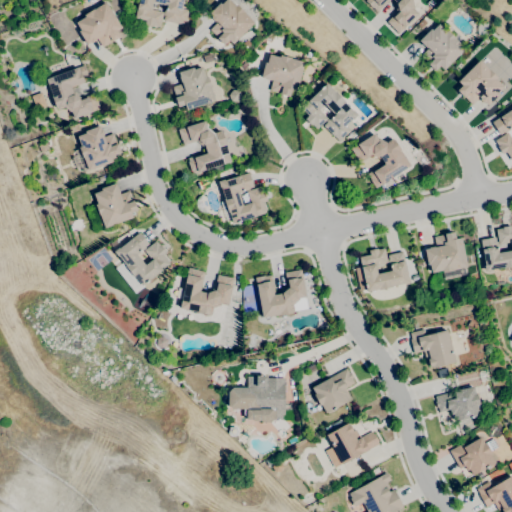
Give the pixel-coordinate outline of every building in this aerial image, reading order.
[(159,27),(153,26),(152,27),(144,25),(145,21),(134,18),(138,0),(182,0),(181,8),(188,10),(184,25),(178,23),(177,24),(163,20),(164,16),(163,15),(165,4),(164,5),(153,3),(153,1),(151,9),(163,12),(159,27)] [(223,45),(216,38),(217,37),(209,29),(216,22),(215,21),(214,22),(210,18),(211,17),(208,14),(219,3),(221,4),(225,0),(229,0),(235,6),(236,4),(244,12),(244,13),(254,22),(232,44),(228,40),(223,45)] [(398,33),(386,21),(396,12),(395,10),(392,0),(389,0),(377,12),(372,7),(372,8),(365,0),(411,0),(413,7),(413,8),(418,13),(398,33)] [(101,47),(96,38),(95,39),(96,40),(91,43),(90,42),(86,44),(78,31),(80,30),(75,22),(84,17),(83,15),(93,9),(105,2),(121,28),(116,31),(120,37),(111,42),(111,41),(101,47)] [(420,28),(416,24),(422,19),(426,23),(420,28)] [(434,71),(427,64),(427,63),(420,56),(427,48),(426,47),(425,48),(418,41),(430,29),(431,30),(438,24),(445,32),(447,30),(455,38),(455,39),(464,49),(443,70),(439,66),(434,71)] [(205,63),(202,56),(210,53),(212,60),(205,63)] [(289,96),(279,94),(279,93),(269,90),(271,80),(270,80),(270,81),(264,79),(264,78),(260,77),(264,62),(266,63),(269,54),(279,57),(279,55),(291,58),(304,62),(296,91),(291,89),(289,96)] [(487,106),(484,103),(483,104),(479,99),(479,98),(471,105),(463,97),(456,90),(461,85),(457,81),(479,60),(488,70),(489,70),(496,78),(495,79),(503,87),(497,93),(498,94),(487,106)] [(73,119),(71,112),(66,114),(63,107),(57,110),(56,108),(55,108),(51,96),(52,96),(45,79),(84,65),(87,74),(89,81),(70,88),(71,90),(82,99),(87,97),(87,95),(93,93),(99,109),(73,119)] [(186,110),(184,105),(177,107),(174,97),(175,97),(171,86),(181,83),(181,82),(180,82),(179,77),(178,72),(192,67),(193,69),(201,67),(205,77),(206,76),(214,101),(186,110)] [(338,141),(333,136),(322,125),(326,122),(325,121),(333,114),(324,105),(325,104),(324,104),(319,109),(327,118),(316,129),(311,124),(310,125),(304,119),(307,116),(300,108),(307,101),(326,83),(334,92),(335,91),(344,102),(352,111),(353,110),(357,115),(352,119),(344,125),(349,130),(338,141)] [(237,102),(230,101),(228,95),(232,89),(238,90),(241,97),(237,102)] [(511,160),(511,161),(505,152),(501,154),(496,147),(497,146),(494,140),(507,132),(511,140),(511,127),(504,133),(503,132),(499,135),(491,122),(511,108),(511,160)] [(192,174),(191,170),(190,170),(187,162),(188,161),(187,158),(206,152),(205,150),(196,141),(183,145),(181,139),(180,140),(177,129),(204,121),(206,128),(211,126),(213,132),(220,130),(221,132),(222,132),(226,144),(224,144),(230,162),(223,164),(223,163),(198,171),(199,172),(192,174)] [(87,171),(82,158),(78,147),(80,146),(76,136),(85,133),(84,131),(99,126),(100,130),(101,129),(103,135),(102,135),(103,137),(112,133),(116,144),(117,143),(120,152),(114,155),(116,160),(87,171)] [(374,188),(369,180),(370,179),(366,174),(371,171),(372,172),(384,164),(382,161),(370,154),(365,157),(365,158),(359,162),(350,148),(373,133),(377,139),(378,139),(386,142),(392,138),(392,139),(393,139),(400,150),(410,165),(374,188)] [(40,153),(37,144),(44,141),(48,149),(40,153)] [(105,174),(103,168),(109,166),(111,171),(105,174)] [(231,223),(228,212),(227,213),(223,198),(224,198),(220,187),(219,188),(217,181),(223,179),(223,180),(248,173),(253,187),(248,188),(249,190),(238,193),(242,205),(250,203),(246,191),(261,186),(262,193),(264,193),(266,201),(262,202),(265,213),(231,223)] [(94,230),(86,208),(95,205),(94,204),(96,204),(93,193),(101,190),(100,188),(115,183),(116,187),(117,187),(119,192),(118,193),(119,194),(129,190),(132,200),(133,200),(137,210),(130,212),(132,217),(104,228),(104,227),(94,230)] [(484,272),(483,265),(484,265),(480,240),(495,237),(496,242),(497,242),(499,252),(511,250),(510,242),(498,244),(495,229),(501,228),(501,227),(510,225),(511,230),(511,229),(511,266),(503,268),(502,268),(490,270),(491,270),(484,272)] [(141,286),(134,276),(133,277),(124,266),(125,265),(117,256),(117,257),(113,252),(118,247),(119,248),(139,232),(148,244),(144,247),(145,248),(136,255),(144,265),(151,260),(143,250),(155,241),(159,246),(160,245),(166,252),(162,255),(169,263),(141,286)] [(431,273),(429,264),(427,265),(423,249),(428,248),(428,247),(433,246),(433,247),(435,247),(433,237),(444,234),(453,232),(455,239),(460,237),(466,267),(453,270),(442,273),(441,271),(431,273)] [(366,292),(358,257),(369,254),(368,250),(377,248),(377,249),(383,248),(387,263),(375,266),(376,274),(390,270),(389,264),(388,264),(387,260),(388,260),(387,255),(402,251),(408,277),(410,283),(404,284),(403,283),(391,286),(392,287),(378,290),(378,289),(366,292)] [(211,315),(197,312),(179,308),(181,299),(175,298),(177,287),(183,289),(188,267),(198,270),(204,272),(200,291),(202,292),(215,287),(216,283),(215,282),(217,275),(233,278),(227,306),(220,304),(220,305),(212,308),(211,315)] [(262,318),(254,277),(264,275),(264,276),(271,275),(274,294),(281,293),(288,287),(286,279),(285,280),(284,272),(300,269),(305,297),(304,297),(307,308),(293,311),(293,313),(279,315),(279,314),(262,318)] [(431,368),(431,367),(429,367),(427,359),(428,359),(428,356),(424,357),(423,351),(413,353),(409,339),(411,339),(409,333),(423,329),(425,335),(446,329),(454,362),(431,368)] [(325,413),(321,405),(319,406),(313,394),(314,394),(311,387),(346,368),(348,373),(349,372),(352,378),(352,379),(354,383),(345,388),(351,399),(325,413)] [(278,423),(275,423),(275,420),(272,420),(269,423),(261,423),(259,421),(243,421),(243,410),(225,410),(225,386),(246,386),(246,376),(255,376),(266,376),(266,378),(284,378),(284,421),(278,421),(278,423)] [(454,421),(453,414),(450,415),(449,410),(438,412),(437,408),(436,408),(434,401),(435,401),(434,396),(473,386),(474,393),(476,393),(479,405),(478,405),(480,415),(454,421)] [(334,430),(331,424),(339,420),(341,425),(334,430)] [(341,464),(325,435),(347,423),(348,425),(349,424),(352,431),(355,429),(359,438),(371,431),(372,434),(374,433),(378,441),(376,442),(378,444),(341,464)] [(472,475),(468,469),(466,470),(464,466),(463,466),(459,468),(448,450),(461,443),(463,447),(480,437),(483,443),(485,443),(492,439),(497,447),(489,451),(491,453),(490,454),(495,462),(472,475)] [(393,511),(367,511),(361,502),(353,507),(349,499),(351,498),(348,493),(386,472),(390,480),(386,482),(389,488),(387,489),(388,492),(393,489),(402,507),(393,511)] [(511,511),(501,511),(500,509),(497,511),(493,503),(485,507),(478,494),(479,494),(475,488),(488,481),(491,487),(511,475),(511,476),(511,511)]
